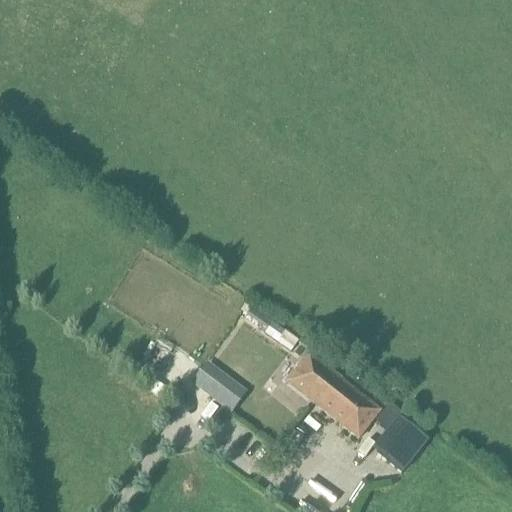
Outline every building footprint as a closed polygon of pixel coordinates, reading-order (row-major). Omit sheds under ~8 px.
[(251,312),(245,320),(266,335),(272,326),(251,312)] [(266,335),(265,337),(290,355),(297,345),(272,326),(266,335)] [(358,442),(379,416),(308,360),(288,386),(358,442)] [(208,367),(194,385),(217,404),(231,385),(208,367)] [(399,475),(423,443),(394,420),(369,452),(399,475)]
